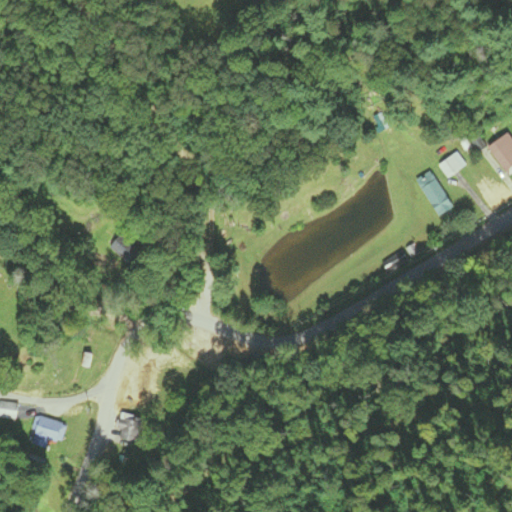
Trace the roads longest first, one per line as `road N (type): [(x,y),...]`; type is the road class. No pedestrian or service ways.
road 1 (residential): [(67,511),(127,341),(142,324),(165,317),(280,343),(374,300),(511,215)]
road 2 (residential): [(200,324),(208,202),(113,0)]
